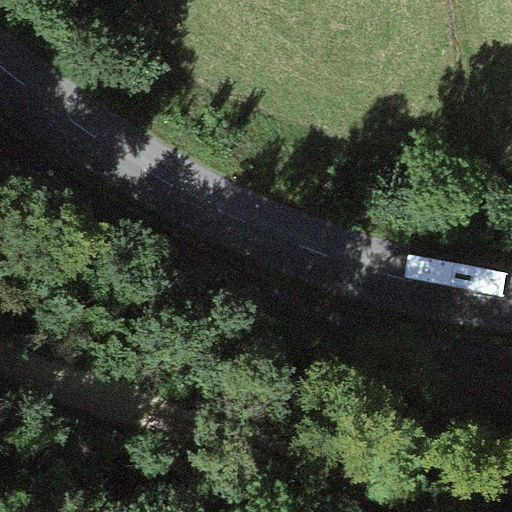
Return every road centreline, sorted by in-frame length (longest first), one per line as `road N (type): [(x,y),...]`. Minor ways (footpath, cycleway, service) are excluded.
road 1 (secondary): [(511,280),(353,256),(79,127),(0,60)]
road 2 (track): [(394,511),(0,362)]
